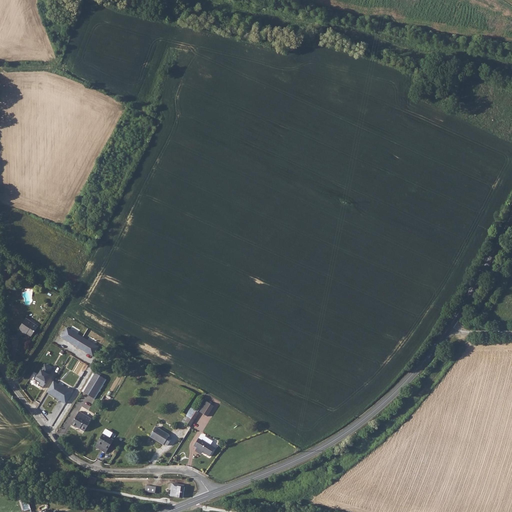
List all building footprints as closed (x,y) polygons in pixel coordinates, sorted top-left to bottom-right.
[(23,332),(31,337),(37,327),(24,319),(17,331),(22,334),(23,332)] [(83,337),(67,328),(61,337),(77,347),(83,337)] [(99,347),(83,337),(77,347),(93,357),(99,347)] [(93,373),(82,392),(83,393),(95,373),(93,373)] [(95,373),(83,393),(92,398),(104,379),(95,373)] [(104,379),(92,398),(94,399),(105,380),(104,379)] [(45,393),(65,403),(73,389),(67,386),(67,388),(52,380),(45,393)] [(207,401),(200,412),(206,416),(213,405),(207,401)] [(81,407),(79,411),(91,418),(94,413),(81,407)] [(77,427),(85,431),(92,420),(79,412),(71,426),(76,428),(77,427)] [(165,443),(169,445),(173,438),(169,435),(170,434),(157,426),(151,436),(164,444),(165,443)] [(97,444),(108,450),(113,441),(102,435),(97,444)] [(203,452),(210,456),(215,447),(211,444),(214,440),(206,435),(202,440),(199,439),(195,446),(198,448),(196,451),(202,455),(203,452)] [(106,454),(108,450),(97,444),(95,448),(106,454)] [(148,485),(148,492),(157,494),(158,487),(148,485)] [(177,498),(184,499),(185,491),(184,491),(184,487),(178,486),(177,498)]
